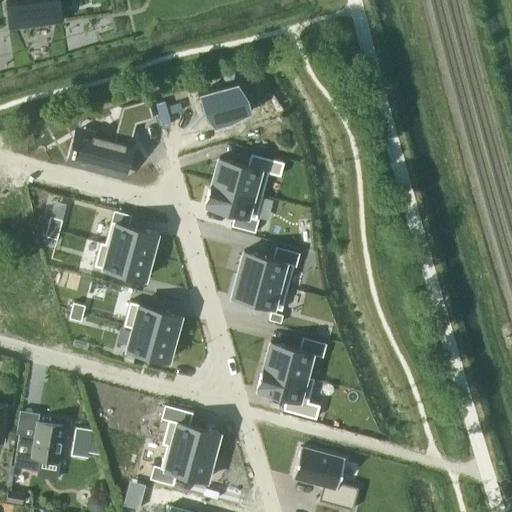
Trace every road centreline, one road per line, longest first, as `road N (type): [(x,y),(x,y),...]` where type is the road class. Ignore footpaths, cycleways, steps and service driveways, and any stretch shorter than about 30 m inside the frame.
road 1 (residential): [(0,161),(164,200),(186,221),(243,411)]
road 2 (residential): [(243,411),(0,345)]
